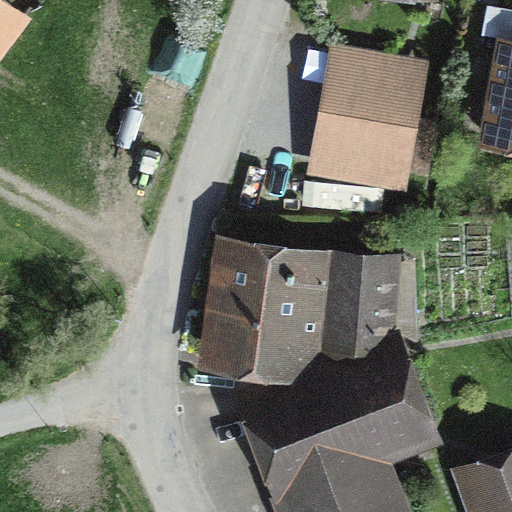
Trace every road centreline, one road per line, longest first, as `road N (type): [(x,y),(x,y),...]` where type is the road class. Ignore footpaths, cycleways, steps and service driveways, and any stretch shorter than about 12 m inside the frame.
road 1 (residential): [(184,511),(146,386),(165,264),(253,0)]
road 2 (track): [(0,180),(165,264)]
